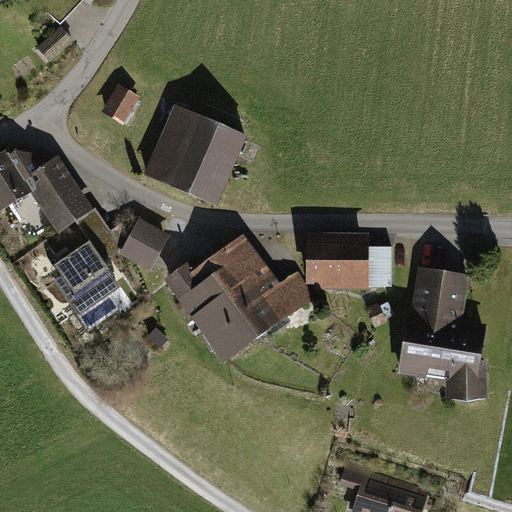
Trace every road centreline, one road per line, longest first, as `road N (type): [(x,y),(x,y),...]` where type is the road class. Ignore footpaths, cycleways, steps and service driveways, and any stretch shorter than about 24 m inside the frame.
road 1 (residential): [(511,227),(228,221),(185,212),(70,152),(38,116)]
road 2 (track): [(0,270),(89,402),(240,511)]
road 3 (residential): [(127,0),(95,54),(38,116)]
